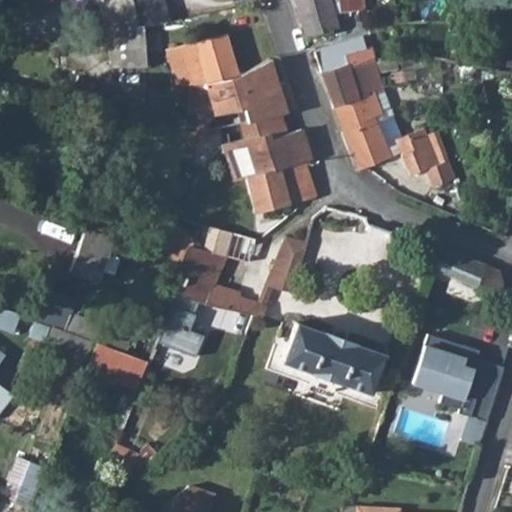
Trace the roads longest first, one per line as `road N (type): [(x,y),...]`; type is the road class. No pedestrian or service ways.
road 1 (residential): [(283,0),(343,191),(498,252),(511,271)]
road 2 (residential): [(511,394),(474,511)]
